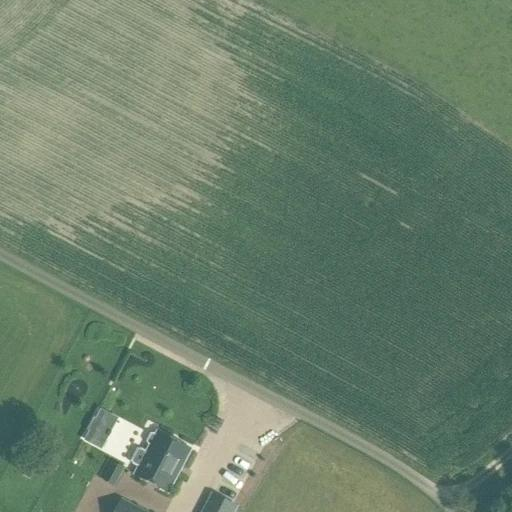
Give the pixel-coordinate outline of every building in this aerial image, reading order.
[(139,451),(133,462),(135,465),(140,468),(136,476),(169,494),(192,451),(158,433),(148,453),(143,450),(139,451)] [(78,469),(94,470),(95,457),(80,456),(78,469)] [(113,464),(104,481),(116,487),(125,470),(113,464)] [(0,502),(8,508),(19,490),(12,485),(0,502)] [(213,495),(204,511),(236,511),(239,509),(213,495)] [(146,511),(123,499),(115,511),(146,511)]
